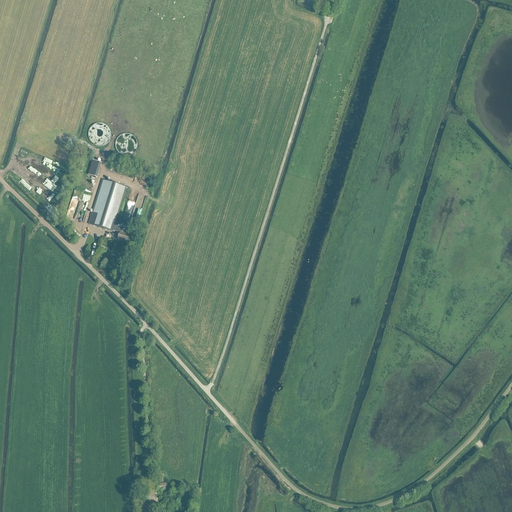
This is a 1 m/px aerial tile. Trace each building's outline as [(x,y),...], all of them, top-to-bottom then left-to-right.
[(91,128),(89,130),(89,132),(88,134),(88,136),(88,138),(89,139),(89,141),(90,142),(91,143),(93,145),(94,146),(96,146),(98,147),(100,147),(102,147),(104,146),(106,145),(108,143),(109,142),(110,141),(110,139),(111,137),(111,136),(111,134),(110,132),(110,130),(109,129),(108,127),(106,126),(105,125),(103,125),(102,124),(100,124),(98,124),(97,124),(95,125),(94,125),(93,126),(92,127),(91,128)] [(137,150),(138,147),(138,146),(138,144),(137,141),(136,140),(135,138),(134,136),(132,135),(130,134),(128,134),(126,134),(124,134),(122,134),(121,135),(119,136),(118,138),(117,139),(116,141),(115,143),(115,145),(115,147),(116,149),(116,151),(117,152),(118,154),(120,155),(122,156),(124,156),(126,157),(128,156),(130,156),(131,155),(133,154),(135,153),(136,151),(137,150)] [(97,178),(101,164),(92,161),(88,175),(97,178)] [(45,177),(48,172),(42,168),(43,167),(39,165),(35,171),(45,177)] [(61,176),(63,171),(56,169),(55,174),(50,172),(47,179),(54,181),(57,175),(61,176)] [(122,233),(123,228),(115,225),(126,187),(102,180),(88,224),(113,232),(113,231),(120,233),(117,240),(128,243),(130,236),(122,233)] [(75,190),(73,201),(82,202),(84,192),(75,190)]
